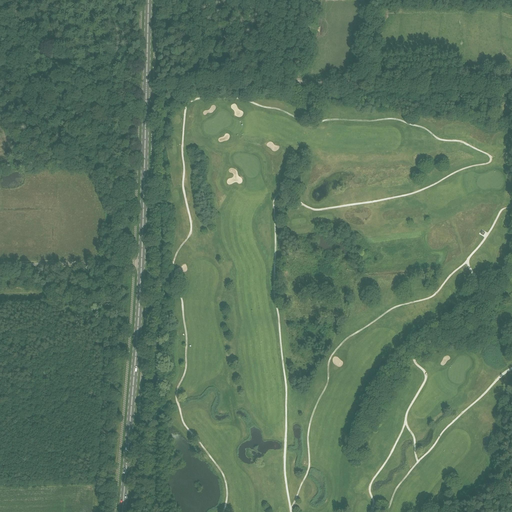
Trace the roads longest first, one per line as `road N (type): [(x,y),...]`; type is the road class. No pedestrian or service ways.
road 1 (unclassified): [(511,79),(146,88)]
road 2 (primary): [(121,511),(141,263)]
road 3 (primary): [(141,263),(146,88)]
road 4 (unclassified): [(0,267),(141,263)]
